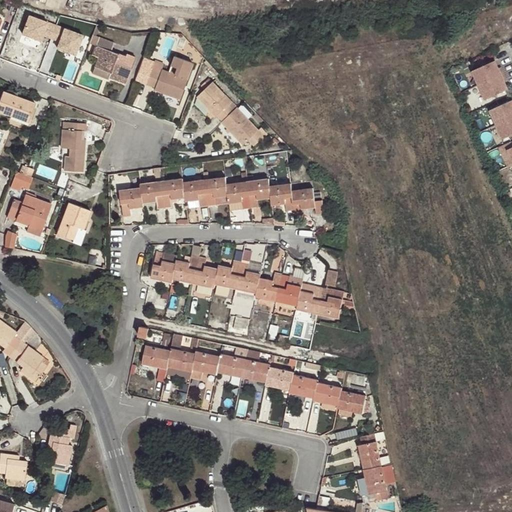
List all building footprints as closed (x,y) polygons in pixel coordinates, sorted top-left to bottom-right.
[(28,15),(21,33),(40,40),(42,36),(51,39),(56,25),(28,15)] [(82,35),(56,25),(51,39),(58,41),(56,48),(75,55),(82,35)] [(92,35),(89,43),(95,45),(101,47),(98,56),(94,67),(109,73),(108,76),(125,83),(135,58),(126,55),(125,57),(111,51),(114,43),(92,35)] [(101,47),(95,45),(92,54),(98,56),(101,47)] [(173,75),(168,72),(160,70),(162,64),(154,61),(150,70),(146,84),(155,87),(154,90),(180,100),(187,80),(186,79),(191,63),(173,57),(170,66),(175,68),(173,75)] [(473,71),(479,86),(505,75),(502,68),(500,69),(496,61),(473,71)] [(107,79),(108,76),(109,73),(94,67),(92,73),(107,79)] [(146,84),(150,70),(143,67),(138,81),(146,84)] [(479,86),(486,100),(509,90),(505,82),(508,81),(505,75),(479,86)] [(213,83),(210,86),(205,90),(198,96),(217,116),(218,115),(223,121),(222,121),(244,145),(250,139),(254,144),(262,135),(213,83)] [(0,101),(0,110),(11,115),(16,117),(17,116),(28,120),(34,104),(4,92),(0,101)] [(511,101),(490,111),(496,125),(511,118),(511,101)] [(16,117),(11,115),(10,119),(26,125),(28,120),(17,116),(16,117)] [(511,118),(496,125),(503,140),(511,135),(511,118)] [(85,124),(67,122),(67,129),(62,129),(61,148),(69,148),(69,156),(65,156),(64,170),(83,172),(84,148),(79,148),(80,139),(81,139),(81,131),(85,131),(85,124)] [(24,175),(27,168),(22,166),(19,173),(24,175)] [(32,170),(27,168),(24,175),(29,177),(32,170)] [(27,187),(31,178),(29,177),(24,175),(19,173),(16,172),(10,187),(19,190),(21,185),(27,187)] [(200,207),(216,205),(215,198),(228,197),(229,203),(242,202),(243,209),(259,207),(259,200),(271,199),(272,205),(286,203),(287,211),(294,210),(295,214),(303,213),(303,209),(316,207),(316,215),(324,214),(323,201),(315,202),(313,188),(292,190),(291,183),(270,186),(269,178),(227,184),(226,177),(184,182),(183,178),(141,184),(141,188),(120,190),(124,216),(132,215),(131,208),(144,207),(144,203),(157,201),(158,209),(173,207),(172,199),(186,198),(186,202),(199,200),(200,207)] [(28,224),(27,227),(41,231),(51,205),(25,196),(22,203),(14,199),(7,217),(15,220),(16,219),(28,224)] [(80,228),(83,229),(90,210),(68,202),(57,233),(75,240),(80,228)] [(230,210),(243,209),(242,202),(229,203),(230,210)] [(41,231),(27,227),(26,231),(39,235),(41,231)] [(86,230),(83,229),(80,228),(75,240),(57,233),(56,236),(80,245),(86,230)] [(16,234),(7,230),(6,234),(5,247),(15,249),(14,241),(16,234)] [(297,310),(338,318),(344,291),(316,285),(314,293),(301,290),(302,286),(293,284),(294,277),(275,273),(274,280),(261,277),(261,274),(248,271),(249,263),(234,260),(233,268),(220,265),(219,268),(206,265),(207,258),(192,255),(191,262),(177,259),(177,255),(157,251),(152,277),(172,282),(173,278),(215,287),(216,284),(258,293),(257,297),(298,306),(297,310)] [(336,285),(339,272),(330,270),(327,283),(336,285)] [(303,279),(294,277),(293,284),(302,286),(303,279)] [(168,298),(157,295),(155,307),(165,310),(168,298)] [(43,357),(23,343),(20,340),(14,336),(16,333),(0,320),(0,344),(5,348),(3,351),(8,355),(23,366),(27,369),(24,373),(35,381),(46,365),(41,361),(43,357)] [(23,343),(33,329),(30,326),(20,340),(23,343)] [(146,338),(148,329),(139,327),(137,337),(146,338)] [(246,358),(235,356),(222,353),(221,356),(197,350),(196,353),(172,348),(171,351),(147,345),(144,363),(168,368),(168,366),(192,371),(191,377),(202,379),(204,371),(218,374),(218,371),(266,382),(266,383),(290,389),(290,392),(314,397),(314,399),(338,404),(338,407),(362,413),(365,395),(341,390),(342,387),(317,382),(318,379),(293,374),(294,371),(269,366),(270,364),(259,361),(261,352),(248,349),(246,358)] [(248,349),(237,347),(235,356),(246,358),(248,349)] [(69,429),(59,428),(58,435),(50,434),(47,446),(52,447),(51,452),(49,460),(68,464),(72,445),(68,445),(70,438),(74,439),(76,426),(70,424),(69,429)] [(58,435),(59,428),(52,426),(50,434),(58,435)] [(386,436),(384,431),(360,437),(362,445),(359,445),(362,459),(366,479),(370,493),(367,494),(369,502),(389,497),(377,439),(386,436)] [(0,453),(0,472),(5,473),(5,477),(24,480),(26,462),(18,460),(18,456),(0,453)] [(23,485),(24,480),(5,477),(4,483),(23,485)] [(65,495),(54,492),(53,491),(50,500),(62,504),(65,495)] [(0,511),(10,511),(13,504),(0,499),(0,511)]
